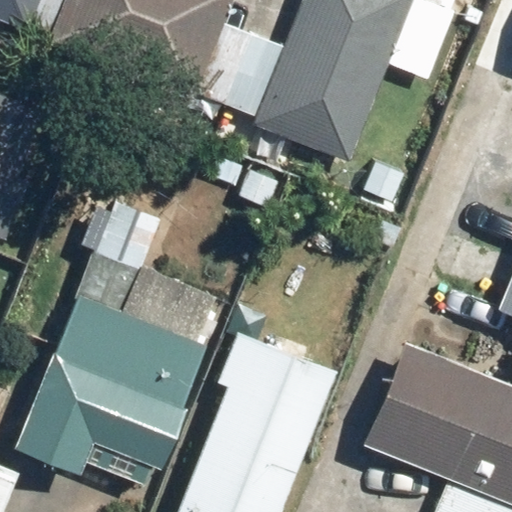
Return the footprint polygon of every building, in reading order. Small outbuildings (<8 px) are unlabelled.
[(0,0),(0,11),(8,13),(11,0),(0,0)] [(181,90),(218,0),(75,0),(59,39),(181,90)] [(344,166),(403,0),(298,0),(250,133),(344,166)] [(511,27),(505,45),(511,47),(511,253),(490,315),(511,322),(511,27)] [(0,106),(9,83),(0,79),(0,106)] [(73,297),(7,440),(132,497),(197,353),(73,297)] [(511,511),(511,381),(395,334),(351,439),(441,476),(425,511),(511,511)] [(268,511),(320,368),(236,337),(172,511),(268,511)] [(0,494),(9,473),(0,468),(0,494)]
